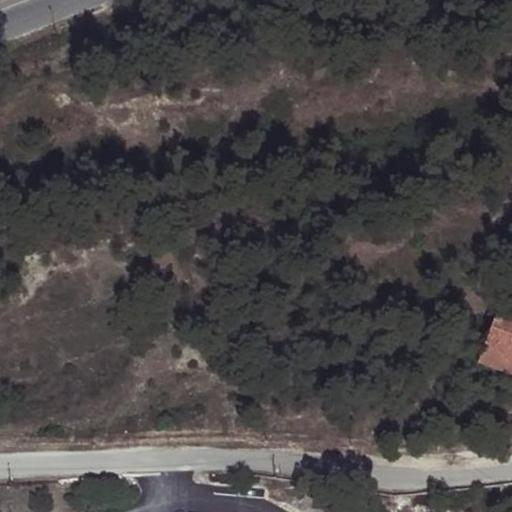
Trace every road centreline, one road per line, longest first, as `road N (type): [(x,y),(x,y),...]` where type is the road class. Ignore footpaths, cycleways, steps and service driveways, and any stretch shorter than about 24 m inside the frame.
road 1 (unclassified): [(511,468),(396,474),(223,458),(174,462)]
road 2 (unclassified): [(174,462),(0,462)]
road 3 (residential): [(174,462),(176,503),(262,511)]
